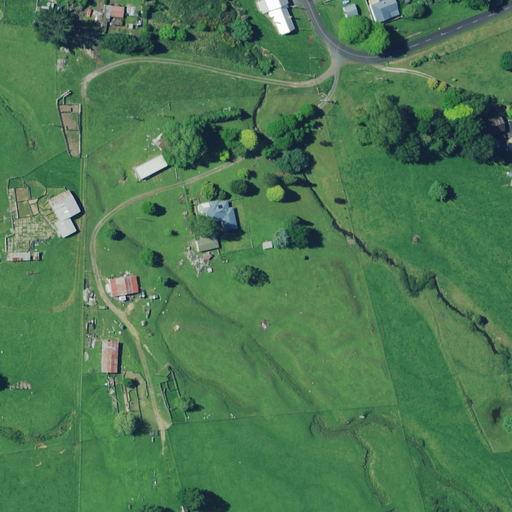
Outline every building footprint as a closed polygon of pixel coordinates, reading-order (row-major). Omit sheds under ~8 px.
[(292,25),(281,0),(260,0),(266,13),(269,11),(277,31),(292,25)] [(392,0),(365,0),(372,19),(396,10),(392,0)] [(41,11),(47,12),(52,13),(54,3),(48,3),(48,7),(42,6),(41,11)] [(358,15),(355,4),(344,7),(347,19),(358,15)] [(138,5),(126,5),(126,16),(138,16),(138,5)] [(106,6),(105,21),(109,22),(110,17),(123,18),(124,8),(106,6)] [(102,13),(94,12),(94,15),(96,15),(95,20),(101,21),(102,13)] [(505,131),(500,115),(483,120),(488,136),(505,131)] [(59,237),(61,236),(62,238),(75,231),(68,217),(79,212),(68,190),(49,200),(57,217),(60,221),(55,224),(59,230),(56,231),(59,237)] [(217,203),(217,201),(197,205),(199,214),(205,212),(207,223),(222,220),(224,231),(237,229),(233,207),(228,209),(226,201),(217,203)] [(219,248),(215,231),(203,234),(204,239),(196,241),(198,252),(219,248)] [(40,260),(40,253),(8,253),(8,261),(40,260)] [(138,292),(136,276),(109,280),(112,297),(117,296),(118,302),(127,300),(126,294),(138,292)] [(117,341),(103,340),(102,372),(116,373),(117,341)]
